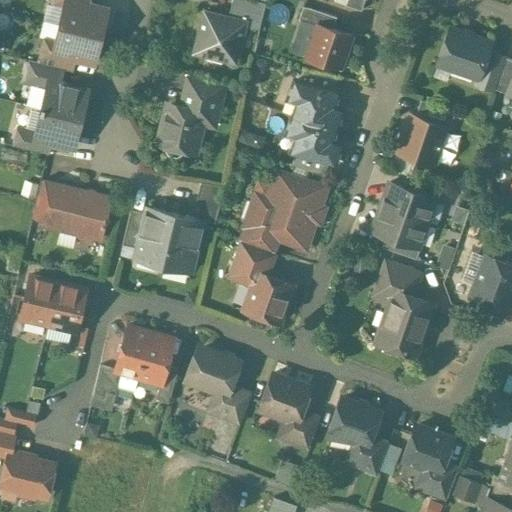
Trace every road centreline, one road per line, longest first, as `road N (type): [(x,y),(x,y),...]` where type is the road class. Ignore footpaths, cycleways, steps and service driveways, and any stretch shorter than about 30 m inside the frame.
road 1 (residential): [(417,0),(297,353)]
road 2 (residential): [(297,353),(107,288),(86,377),(58,414)]
road 3 (residential): [(511,340),(491,332),(436,403),(297,353)]
road 4 (unknown): [(331,511),(218,455),(185,455)]
road 5 (residential): [(146,0),(113,140)]
